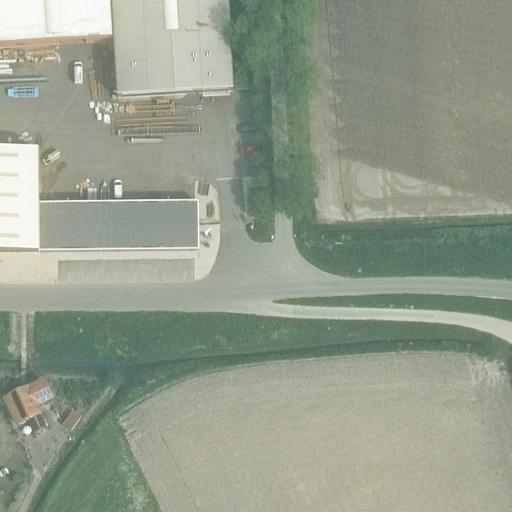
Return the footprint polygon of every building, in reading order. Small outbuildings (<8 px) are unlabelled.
[(0,0),(0,50),(113,44),(117,101),(186,97),(232,94),(225,0),(0,0)] [(263,79),(262,69),(252,69),(253,79),(263,79)] [(36,154),(0,153),(0,255),(37,255),(37,207),(36,154)] [(198,205),(37,207),(37,255),(198,253),(198,226),(198,205)] [(36,408),(52,401),(44,384),(29,390),(28,390),(6,400),(18,427),(29,422),(35,436),(46,431),(40,417),(36,408)] [(72,413),(62,427),(71,433),(81,419),(72,413)]
